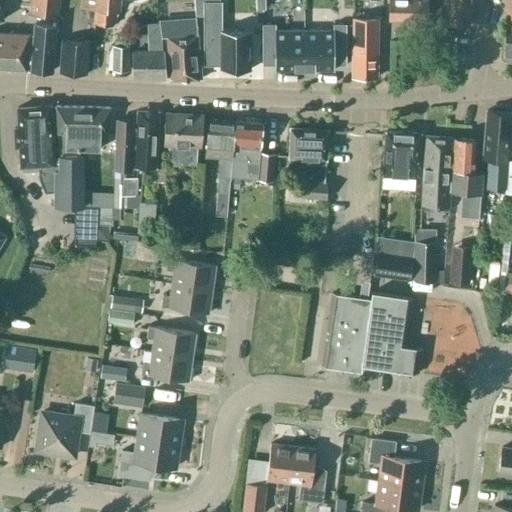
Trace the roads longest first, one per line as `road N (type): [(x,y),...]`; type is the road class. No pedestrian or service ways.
road 1 (residential): [(0,88),(363,103)]
road 2 (residential): [(248,397),(224,429),(207,496),(187,508),(0,484)]
road 3 (residential): [(471,418),(277,392),(248,397)]
road 4 (residential): [(363,103),(353,268)]
road 5 (residential): [(248,397),(232,359),(243,266)]
